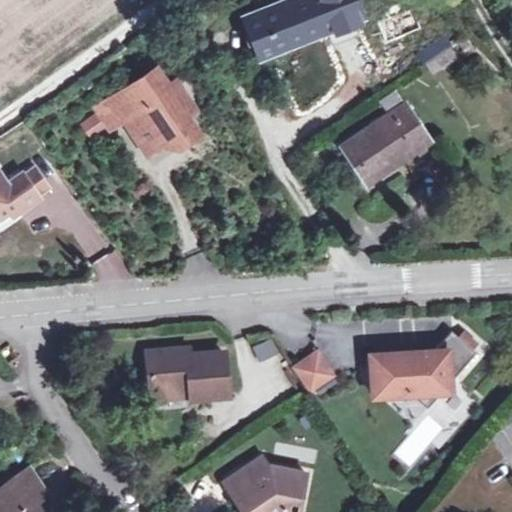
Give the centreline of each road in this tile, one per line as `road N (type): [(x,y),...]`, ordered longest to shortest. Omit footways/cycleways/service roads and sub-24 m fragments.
road 1 (residential): [(511,273),(26,315)]
road 2 (residential): [(26,315),(41,385),(119,511)]
